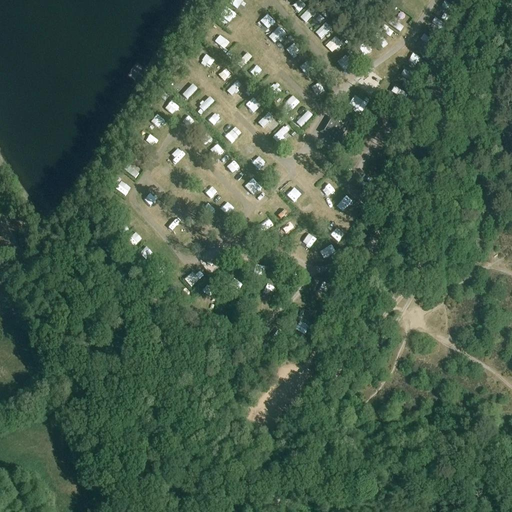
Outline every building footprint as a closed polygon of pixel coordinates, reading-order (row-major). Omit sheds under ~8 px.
[(405,0),(402,5),(415,15),(419,10),(405,0)] [(456,13),(458,8),(446,1),(443,7),(456,13)] [(308,23),(313,15),(306,11),(301,19),(308,23)] [(261,30),(273,20),(268,15),(256,25),(261,30)] [(437,18),(434,23),(446,31),(449,26),(437,18)] [(274,43),(285,32),(280,27),(270,39),(274,43)] [(425,34),(422,39),(433,46),(436,41),(425,34)] [(327,45),(332,50),(341,42),(336,37),(327,45)] [(227,52),(232,44),(224,38),(218,46),(227,52)] [(284,54),(288,60),(301,52),(297,46),(284,54)] [(340,56),(346,51),(342,47),(336,52),(340,56)] [(194,57),(198,62),(209,54),(205,49),(194,57)] [(425,66),(429,60),(415,52),(411,58),(425,66)] [(244,66),(253,57),(249,53),(239,62),(244,66)] [(313,58),(297,69),(301,75),(317,64),(313,58)] [(222,63),(211,75),(216,80),(227,68),(222,63)] [(262,66),(254,75),(261,82),(270,73),(262,66)] [(414,82),(417,75),(405,70),(402,77),(414,82)] [(237,81),(228,91),(233,96),(242,85),(237,81)] [(193,84),(183,95),(188,100),(198,88),(193,84)] [(270,92),(275,98),(285,89),(281,84),(270,92)] [(410,103),(413,97),(395,87),(392,93),(410,103)] [(204,112),(215,101),(211,96),(200,107),(204,112)] [(255,96),(244,108),(249,113),(260,101),(255,96)] [(286,107),(290,112),(299,104),(295,99),(286,107)] [(225,111),(215,121),(220,126),(230,116),(225,111)] [(297,123),(302,128),(314,116),(309,111),(297,123)] [(263,128),(274,117),(269,113),(259,123),(263,128)] [(335,150),(350,124),(336,116),(321,141),(335,150)] [(285,127),(273,138),(278,142),(289,131),(285,127)] [(127,171),(137,178),(140,173),(130,166),(127,171)] [(152,200),(156,196),(147,187),(143,191),(152,200)] [(118,202),(107,201),(106,209),(117,210),(118,202)] [(280,202),(274,209),(281,215),(287,209),(280,202)] [(175,224),(170,227),(177,238),(182,234),(175,224)] [(197,234),(186,243),(191,248),(201,240),(197,234)] [(323,282),(319,290),(326,294),(331,286),(323,282)] [(202,299),(211,302),(216,291),(207,288),(202,299)] [(301,322),(297,331),(305,335),(310,326),(301,322)]
